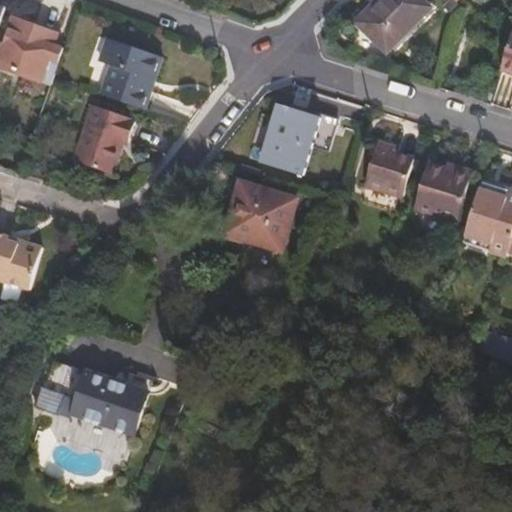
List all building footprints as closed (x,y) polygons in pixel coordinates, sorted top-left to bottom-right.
[(381,11),(361,31),(386,55),(430,11),(418,0),(380,0),(375,5),(381,11)] [(0,59),(0,67),(51,85),(54,78),(64,49),(55,45),(58,35),(14,19),(0,59)] [(511,36),(500,71),(511,75),(511,36)] [(102,95),(146,110),(164,58),(109,39),(101,62),(113,66),(102,95)] [(75,161),(109,173),(120,140),(125,141),(129,143),(136,122),(95,106),(75,161)] [(281,107),(265,163),(303,174),(320,118),(281,107)] [(120,140),(109,173),(113,175),(125,141),(120,140)] [(378,146),(365,185),(402,198),(414,160),(387,150),(388,149),(378,146)] [(450,165),(447,172),(454,174),(456,167),(450,165)] [(429,166),(414,207),(457,222),(473,173),(456,167),(454,174),(447,172),(429,166)] [(244,182),(228,231),(280,248),(296,199),(244,182)] [(331,182),(327,192),(338,197),(342,186),(331,182)] [(479,190),(504,199),(506,192),(481,184),(479,190)] [(479,190),(465,235),(490,245),(487,253),(509,260),(511,248),(511,193),(506,192),(504,199),(479,190)] [(9,242),(11,238),(0,235),(0,282),(2,282),(31,291),(44,249),(26,243),(21,246),(9,242)] [(462,244),(487,253),(490,245),(465,235),(462,244)] [(463,339),(481,346),(485,334),(467,329),(463,339)] [(481,346),(511,358),(511,335),(486,329),(485,334),(481,346)] [(71,419),(133,436),(144,394),(148,380),(122,373),(119,387),(47,367),(41,389),(39,388),(32,415),(70,426),(71,419)]
